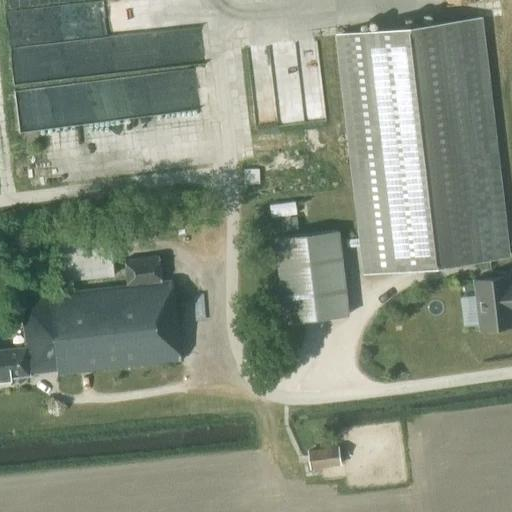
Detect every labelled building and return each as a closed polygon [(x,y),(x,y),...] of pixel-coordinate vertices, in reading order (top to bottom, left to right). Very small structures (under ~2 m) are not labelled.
[(366,272),(415,266),(504,254),(474,17),(335,35),(366,272)] [(10,44),(33,43),(33,33),(26,33),(26,24),(10,24),(10,44)] [(164,26),(94,25),(94,37),(107,38),(107,67),(163,68),(164,26)] [(260,106),(261,121),(290,120),(288,89),(278,89),(278,105),(260,106)] [(258,169),(244,169),(244,183),(258,183),(258,169)] [(284,321),(346,313),(336,230),(273,237),(284,321)] [(114,276),(110,236),(54,242),(58,281),(114,276)] [(56,377),(180,361),(170,282),(160,283),(156,257),(121,261),(125,287),(16,301),(22,348),(0,350),(0,383),(6,383),(6,382),(26,379),(26,378),(56,374),(56,377)] [(479,328),(485,327),(487,330),(496,329),(497,326),(511,323),(511,319),(510,307),(511,306),(511,280),(507,281),(506,274),(473,278),(479,328)] [(307,450),(309,469),(340,466),(338,447),(307,450)]
